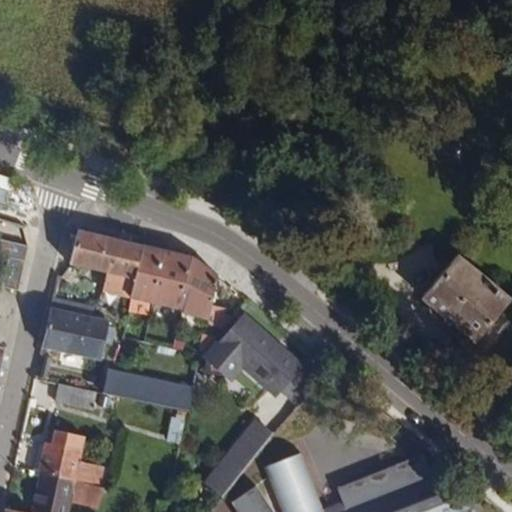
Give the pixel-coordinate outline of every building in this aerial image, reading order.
[(197,262),(74,234),(67,265),(93,271),(89,289),(132,299),(131,303),(200,319),(210,272),(197,262)] [(26,247),(0,241),(0,257),(7,260),(1,285),(17,288),(26,247)] [(503,300),(450,256),(414,299),(467,343),(503,300)] [(106,323),(48,310),(40,346),(99,359),(106,323)] [(243,360),(281,391),(300,367),(241,320),(207,363),(227,379),(243,360)] [(191,390),(107,371),(103,393),(187,410),(191,390)] [(95,391),(59,384),(55,401),(91,408),(95,391)] [(197,500),(212,511),(272,434),(257,423),(197,500)] [(41,473),(74,481),(80,450),(82,451),(85,436),(56,430),(53,443),(47,442),(46,446),(41,473)] [(46,446),(39,444),(33,471),(41,473),(46,446)] [(238,511),(477,511),(469,492),(447,501),(437,476),(434,473),(428,473),(418,449),(333,483),(339,499),(320,506),(296,449),(259,464),(279,511),(272,511),(255,483),(230,498),(238,511)] [(87,484),(96,486),(100,467),(80,462),(82,451),(80,450),(74,481),(87,484)] [(74,481),(41,473),(33,471),(32,470),(23,511),(26,511),(67,511),(70,499),(74,481)] [(87,484),(74,481),(70,499),(83,501),(87,484)] [(96,486),(87,484),(83,501),(97,504),(101,487),(96,486)]
